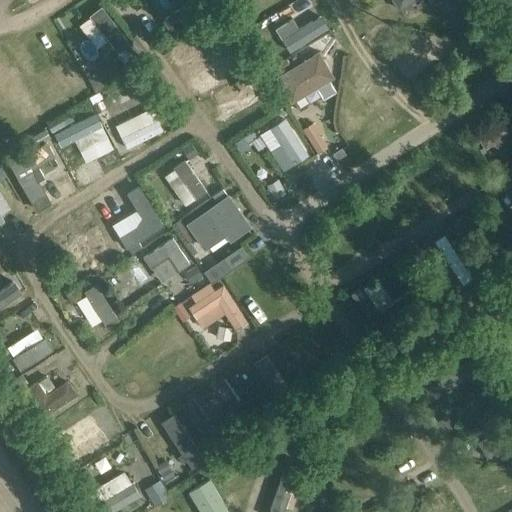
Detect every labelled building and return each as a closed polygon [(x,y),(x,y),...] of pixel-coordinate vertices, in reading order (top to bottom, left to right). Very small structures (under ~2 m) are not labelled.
[(164,19),(172,32),(206,9),(200,0),(182,0),(186,4),(164,19)] [(258,0),(267,14),(288,0),(258,0)] [(392,0),(399,10),(415,0),(427,0),(429,3),(434,0),(392,0)] [(446,0),(453,10),(463,4),(460,0),(446,0)] [(275,28),(289,51),(326,28),(312,5),(275,28)] [(89,17),(79,25),(88,38),(98,30),(115,51),(128,42),(100,6),(88,16),(89,17)] [(185,48),(198,70),(229,51),(216,30),(185,48)] [(437,40),(403,33),(399,49),(434,56),(437,40)] [(132,42),(122,50),(129,59),(139,52),(132,42)] [(333,78),(319,52),(274,79),(288,103),(317,87),(323,97),(333,92),(327,81),(333,78)] [(104,57),(93,63),(97,71),(100,75),(102,74),(111,69),(115,66),(109,56),(105,59),(104,57)] [(375,57),(350,71),(371,109),(397,96),(375,57)] [(0,92),(11,92),(11,71),(0,70),(0,92)] [(265,99),(252,75),(211,97),(218,109),(220,108),(226,120),(265,99)] [(126,147),(161,129),(151,109),(132,119),(126,108),(113,114),(118,125),(116,126),(126,147)] [(74,122),(68,112),(49,123),(55,133),(74,122)] [(482,148),(511,129),(511,112),(475,136),(482,148)] [(84,161),(111,148),(94,114),(55,134),(60,144),(73,138),(84,161)] [(285,119),(272,127),(282,142),(269,150),(282,170),(308,153),(285,119)] [(343,131),(351,143),(365,133),(357,121),(343,131)] [(244,136),(233,143),(239,153),(250,146),(247,142),(244,136)] [(34,172),(35,165),(55,154),(48,141),(10,162),(37,209),(51,201),(34,172)] [(333,154),(337,159),(344,154),(341,148),(333,154)] [(204,191),(184,162),(164,175),(184,205),(204,191)] [(136,208),(111,224),(119,237),(126,248),(127,247),(130,252),(141,246),(137,241),(162,226),(138,187),(128,194),(136,208)] [(229,197),(187,224),(196,236),(201,243),(228,224),(236,236),(250,227),(229,197)] [(358,249),(386,234),(380,224),(353,239),(358,249)] [(97,227),(79,239),(97,267),(115,256),(97,227)] [(458,283),(468,276),(441,234),(430,241),(428,237),(417,244),(448,292),(459,285),(458,283)] [(171,239),(144,257),(151,267),(169,255),(178,270),(187,264),(171,239)] [(222,257),(202,270),(210,282),(221,275),(223,273),(230,269),(222,257)] [(290,299),(265,265),(257,271),(258,272),(248,279),(272,312),(290,299)] [(0,304),(19,291),(12,282),(0,290),(0,304)] [(106,327),(117,320),(93,282),(83,289),(86,295),(76,302),(91,325),(101,319),(106,327)] [(222,287),(214,292),(209,285),(190,297),(195,304),(189,308),(196,318),(219,303),(236,328),(246,322),(222,287)] [(362,287),(351,295),(376,331),(415,302),(407,292),(392,302),(379,312),(370,299),(362,287)] [(180,303),(175,306),(184,321),(189,317),(180,303)] [(313,320),(284,339),(291,350),(321,331),(313,320)] [(178,343),(166,325),(137,345),(142,352),(146,350),(152,360),(178,343)] [(53,350),(44,337),(42,339),(36,329),(8,348),(13,356),(12,358),(21,371),(53,350)] [(462,338),(412,371),(420,383),(432,375),(438,383),(451,375),(474,359),(475,358),(462,338)] [(237,365),(267,411),(292,395),(262,349),(237,365)] [(37,419),(74,394),(66,382),(56,388),(46,375),(19,393),(37,419)] [(217,439),(191,399),(181,406),(206,446),(217,439)] [(203,460),(173,415),(162,422),(192,467),(203,460)] [(511,419),(476,441),(477,443),(485,457),(511,441),(511,443),(511,419)] [(98,431),(61,455),(70,468),(106,444),(98,431)] [(346,459),(326,471),(346,504),(366,492),(346,459)] [(101,486),(107,497),(92,506),(95,511),(112,511),(138,496),(130,483),(129,484),(123,473),(101,486)] [(278,474),(269,505),(291,511),(299,479),(278,474)] [(511,475),(495,474),(493,496),(511,497),(511,475)] [(212,477),(190,490),(203,511),(229,511),(233,510),(212,477)] [(155,503),(171,495),(163,479),(147,487),(155,503)]
